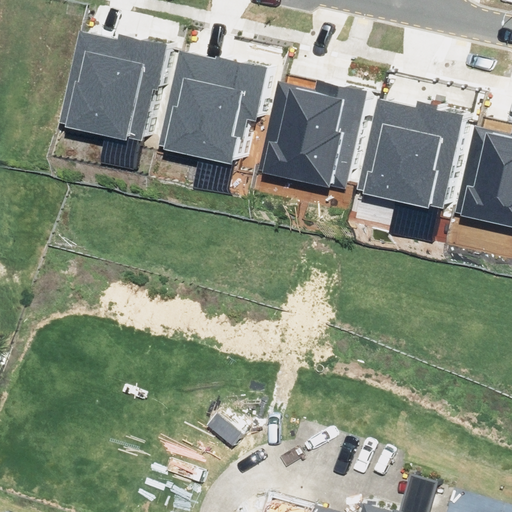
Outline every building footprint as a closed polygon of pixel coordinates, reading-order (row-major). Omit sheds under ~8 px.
[(157,88),(167,44),(119,33),(117,40),(79,32),(60,121),(140,139),(152,87),(157,88)] [(215,60),(180,52),(160,143),(237,159),(246,119),(255,121),(267,67),(216,56),(215,60)] [(315,91),(279,83),(259,169),(345,188),(368,90),(318,78),(315,91)] [(464,115),(437,109),(438,104),(419,100),(417,109),(377,100),(357,189),(443,208),(464,115)] [(455,213),(511,224),(511,128),(511,132),(474,124),(455,213)] [(365,511),(335,511),(274,493),(268,511),(432,511),(441,484),(415,477),(404,511),(388,511),(367,506),(365,511)]
